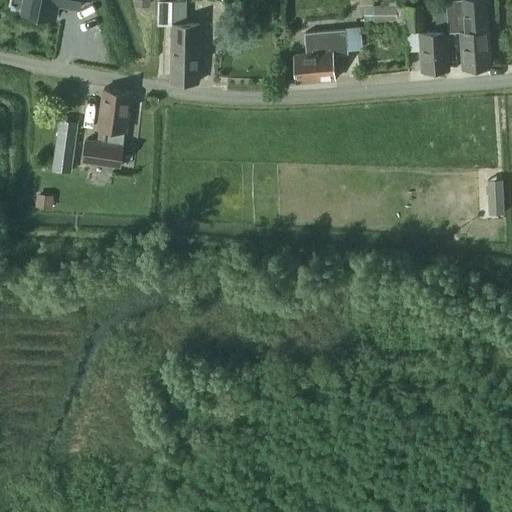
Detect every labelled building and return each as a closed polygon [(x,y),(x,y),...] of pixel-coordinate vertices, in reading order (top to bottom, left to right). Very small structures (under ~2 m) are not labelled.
[(24,0),(22,11),(55,17),(58,4),(79,8),(80,0),(24,0)] [(158,0),(158,23),(173,24),(171,81),(198,81),(200,23),(187,23),(187,0),(158,0)] [(444,0),(446,30),(460,29),(462,67),(488,66),(484,0),(444,0)] [(407,5),(397,5),(398,24),(407,24),(408,27),(406,27),(406,30),(424,29),(423,4),(415,5),(407,5)] [(376,24),(398,24),(397,5),(382,5),(375,5),(375,6),(376,24)] [(447,69),(444,12),(436,12),(437,31),(420,31),(422,70),(447,69)] [(349,50),(347,29),(304,33),(306,54),(294,55),(296,81),(334,77),(332,51),(349,50)] [(105,140),(85,138),(83,161),(122,166),(130,92),(103,89),(99,127),(106,128),(105,140)] [(71,171),(76,132),(58,129),(53,169),(71,171)] [(502,179),(488,179),(490,213),(504,213),(502,179)] [(36,194),(35,206),(53,208),(54,196),(36,194)]
